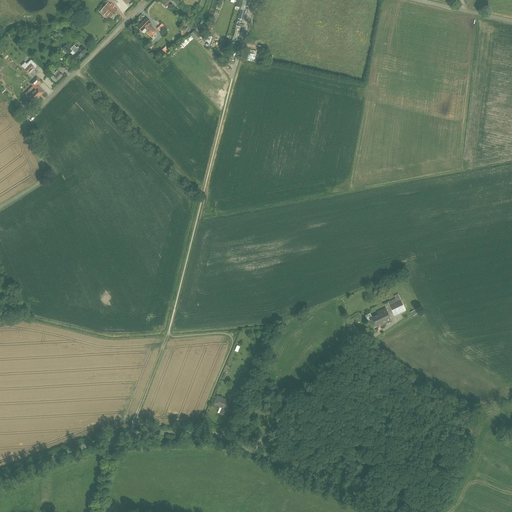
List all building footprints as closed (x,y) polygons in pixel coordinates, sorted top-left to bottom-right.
[(117,11),(108,3),(101,11),(102,11),(102,12),(104,14),(105,14),(110,18),(117,11)] [(246,11),(241,10),(238,19),(244,20),(246,11)] [(151,22),(147,18),(138,27),(142,31),(145,28),(148,30),(147,32),(151,36),(155,32),(148,25),(151,22)] [(157,28),(161,32),(166,27),(161,23),(157,28)] [(240,39),(244,24),(237,23),(233,37),(240,39)] [(201,36),(195,30),(191,34),(196,40),(201,36)] [(232,41),(226,39),(223,48),(226,48),(226,47),(230,48),(232,41)] [(153,56),(157,53),(149,44),(145,47),(153,56)] [(78,60),(82,56),(84,54),(87,51),(82,47),(80,49),(78,47),(77,48),(75,45),(71,49),(72,50),(75,53),(74,55),(78,60)] [(68,55),(70,52),(71,51),(66,46),(62,49),(64,50),(67,53),(68,55)] [(254,61),(256,50),(246,49),(245,60),(254,61)] [(31,64),(33,62),(31,60),(27,64),(26,64),(23,68),(25,69),(24,70),(29,74),(35,68),(31,64)] [(34,85),(33,86),(31,88),(33,89),(30,92),(31,94),(28,97),(33,103),(38,97),(42,92),(41,91),(43,90),(37,85),(36,84),(38,82),(35,79),(31,83),(34,85)] [(389,282),(383,285),(386,292),(392,289),(389,282)] [(378,300),(369,304),(372,311),(381,306),(378,300)] [(401,300),(391,305),(395,313),(405,308),(401,300)] [(386,308),(378,312),(379,314),(371,318),(375,326),(380,324),(381,326),(392,321),(386,308)] [(235,369),(228,366),(222,380),(229,383),(235,369)] [(245,389),(249,381),(243,378),(239,386),(245,389)] [(234,405),(218,397),(215,405),(225,409),(223,415),(228,417),(234,405)]
